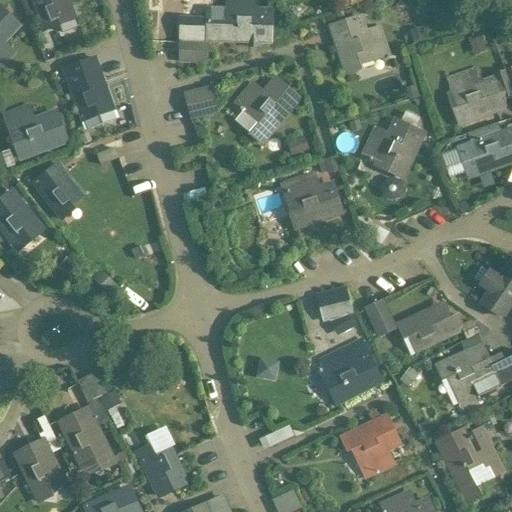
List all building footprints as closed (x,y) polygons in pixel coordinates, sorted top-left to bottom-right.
[(34,0),(46,32),(61,26),(59,22),(73,16),(66,0),(34,0)] [(248,0),(227,0),(227,12),(232,12),(232,26),(208,25),(208,40),(261,42),(262,27),(271,27),(272,13),(248,12),(248,0)] [(3,23),(0,20),(0,66),(1,68),(15,53),(4,44),(21,26),(9,16),(3,23)] [(360,18),(332,27),(347,74),(362,69),(359,60),(372,56),(373,60),(388,56),(379,28),(365,32),(360,18)] [(208,45),(181,44),(181,62),(207,63),(208,45)] [(94,60),(66,70),(70,81),(98,71),(94,60)] [(98,71),(70,81),(84,118),(111,108),(98,71)] [(482,85),(477,71),(449,81),(454,95),(459,94),(463,107),(454,110),(459,124),(496,111),(492,97),(501,94),(496,80),(482,85)] [(511,90),(505,72),(494,76),(501,94),(502,99),(511,95),(511,90)] [(264,95),(253,86),(237,104),(242,108),(240,111),(243,113),(235,122),(261,144),(293,107),(282,97),(288,90),(277,80),(264,95)] [(211,89),(186,95),(189,107),(213,101),(211,89)] [(213,101),(189,107),(192,119),(216,113),(213,101)] [(57,116),(34,124),(29,110),(10,117),(16,131),(20,130),(25,143),(16,146),(21,160),(58,147),(53,133),(62,130),(57,116)] [(397,121),(387,143),(374,137),(365,156),(379,162),(381,158),(394,164),(390,172),(403,179),(420,143),(407,137),(411,128),(397,121)] [(511,131),(477,143),(482,157),(464,163),(469,178),(511,162),(511,151),(510,148),(511,146),(511,131)] [(117,146),(99,153),(103,164),(122,157),(117,146)] [(337,156),(319,161),(323,177),(341,172),(337,156)] [(54,184),(48,176),(36,185),(60,216),(84,198),(65,175),(54,184)] [(333,185),(319,190),(314,176),(286,185),(291,199),(295,198),(300,211),(291,214),(295,229),(333,216),(328,202),(337,199),(333,185)] [(19,202),(7,211),(1,204),(0,204),(0,226),(14,244),(25,235),(31,242),(43,233),(19,202)] [(511,267),(508,265),(499,278),(493,274),(484,287),(490,291),(481,305),(498,317),(505,315),(511,305),(511,267)] [(347,290),(320,297),(326,320),(353,313),(347,290)] [(394,329),(382,304),(368,310),(380,336),(394,329)] [(435,310),(400,326),(406,340),(414,336),(421,349),(456,333),(450,319),(441,323),(435,310)] [(348,316),(337,322),(342,332),(353,326),(348,316)] [(327,328),(306,338),(313,352),(334,342),(327,328)] [(361,343),(322,362),(329,376),(333,374),(339,386),(331,390),(337,404),(372,386),(366,373),(375,369),(361,343)] [(474,351),(438,368),(444,382),(453,377),(459,390),(455,392),(461,406),(479,397),(473,384),(495,374),(488,360),(480,364),(474,351)] [(511,355),(504,359),(501,354),(488,360),(495,374),(501,387),(511,381),(511,355)] [(0,359),(0,372),(16,370),(13,357),(0,359)] [(258,377),(278,381),(281,361),(262,357),(258,377)] [(108,396),(97,374),(88,379),(99,400),(108,396)] [(495,374),(473,384),(479,397),(501,387),(495,374)] [(99,400),(88,379),(78,384),(89,405),(99,400)] [(92,420),(79,426),(75,417),(61,424),(79,459),(92,453),(100,470),(114,464),(92,420)] [(61,451),(45,418),(34,424),(44,443),(51,456),(61,451)] [(387,418),(379,422),(383,432),(392,428),(387,418)] [(379,422),(343,439),(349,453),(358,448),(364,461),(359,463),(366,477),(393,464),(387,451),(400,445),(392,428),(383,432),(379,422)] [(266,448),(297,436),(293,426),(262,439),(266,448)] [(165,429),(147,437),(152,447),(138,454),(160,497),(187,484),(169,449),(174,447),(165,429)] [(481,431),(472,436),(468,429),(452,437),(456,446),(443,453),(460,488),(474,481),(470,472),(482,466),(484,470),(488,468),(493,477),(502,473),(481,431)] [(44,443),(17,456),(41,504),(54,497),(52,493),(65,486),(51,456),(44,443)] [(6,462),(0,463),(0,474),(2,481),(12,477),(6,462)] [(283,466),(263,476),(271,494),(292,485),(283,466)] [(274,499),(279,511),(293,511),(303,508),(296,490),(274,499)] [(130,491),(94,507),(96,511),(129,511),(128,509),(136,505),(130,491)] [(433,511),(428,501),(415,507),(409,494),(382,507),(384,511),(433,511)]
